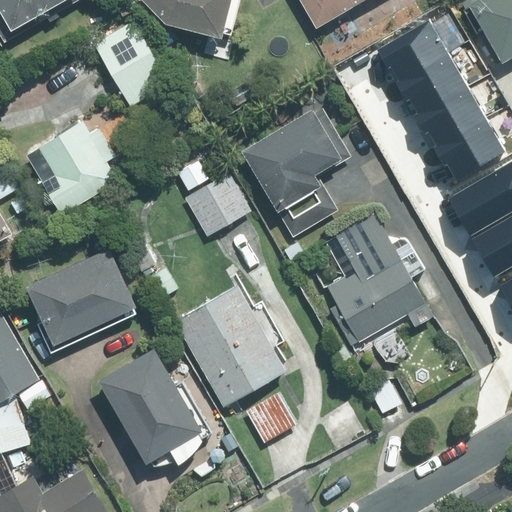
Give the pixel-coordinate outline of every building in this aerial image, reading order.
[(0,0),(0,23),(8,37),(73,0),(0,0)] [(140,5),(136,0),(120,0),(118,1),(126,13),(140,5)] [(233,31),(240,0),(158,0),(176,18),(233,31)] [(311,0),(325,24),(366,0),(311,0)] [(511,57),(511,56),(511,0),(465,0),(500,61),(510,55),(511,57)] [(173,80),(136,19),(97,42),(134,104),(173,80)] [(169,41),(178,36),(173,26),(164,32),(169,41)] [(295,234),(342,207),(321,172),(354,153),(324,102),(249,146),(275,190),(270,193),(295,234)] [(91,132),(84,120),(30,152),(67,212),(121,180),(109,159),(118,154),(101,126),(91,132)] [(481,227),(511,210),(511,155),(495,164),(477,129),(438,150),(428,131),(399,147),(420,189),(424,187),(443,223),(471,208),(481,227)] [(20,184),(0,152),(0,241),(22,229),(2,194),(20,184)] [(254,207),(232,169),(189,195),(211,233),(254,207)] [(21,211),(31,205),(25,196),(16,202),(21,211)] [(356,344),(413,311),(420,325),(439,314),(416,275),(427,268),(412,241),(400,248),(378,210),(338,233),(358,268),(329,283),(340,303),(334,306),(356,344)] [(147,242),(144,237),(136,242),(139,247),(136,249),(150,272),(156,268),(153,264),(160,260),(150,241),(147,242)] [(295,257),(309,248),(303,238),(288,246),(295,257)] [(62,341),(145,302),(119,243),(35,281),(62,341)] [(244,282),(179,319),(229,405),(293,368),(244,282)] [(0,429),(26,422),(17,391),(42,376),(0,304),(0,429)] [(203,445),(207,441),(210,436),(205,428),(211,425),(161,342),(106,375),(155,458),(177,444),(187,459),(193,455),(198,450),(203,445)] [(299,422),(280,389),(244,409),(263,442),(299,422)] [(20,483),(8,462),(10,462),(3,450),(32,442),(26,422),(0,429),(0,486),(3,493),(0,494),(0,504),(4,511),(108,511),(112,510),(86,467),(45,491),(34,474),(20,483)]
